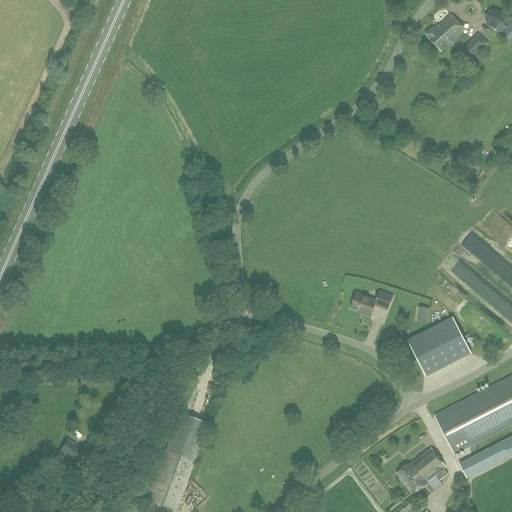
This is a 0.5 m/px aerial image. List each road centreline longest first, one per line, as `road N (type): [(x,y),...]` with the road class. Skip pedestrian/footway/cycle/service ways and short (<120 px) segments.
road 1 (unclassified): [(250,312),(236,242),(246,195),(269,169),(361,104),(435,0)]
road 2 (primary): [(0,277),(125,0)]
road 3 (unclassified): [(26,343),(161,339),(250,312)]
road 4 (unclassified): [(412,406),(393,369),(370,351),(250,312)]
road 5 (unclassified): [(280,511),(412,406)]
